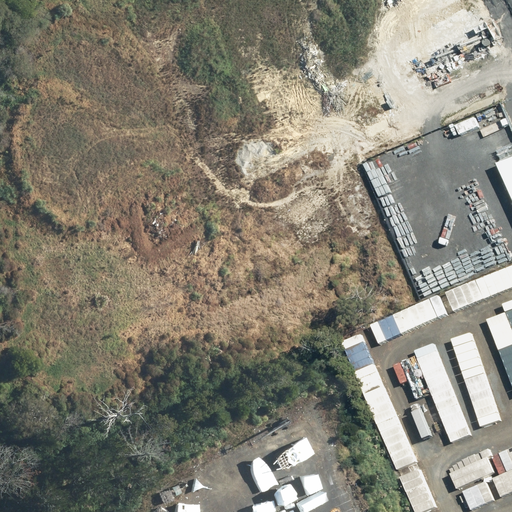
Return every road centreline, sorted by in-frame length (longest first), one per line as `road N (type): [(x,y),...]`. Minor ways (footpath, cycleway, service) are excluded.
road 1 (track): [(467,0),(511,138)]
road 2 (unknown): [(446,511),(435,484),(440,461),(511,429)]
